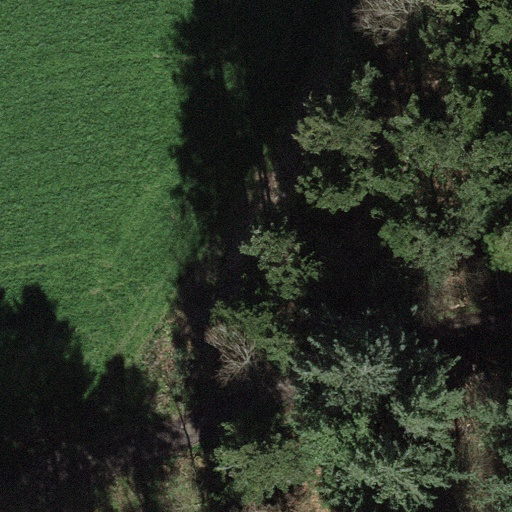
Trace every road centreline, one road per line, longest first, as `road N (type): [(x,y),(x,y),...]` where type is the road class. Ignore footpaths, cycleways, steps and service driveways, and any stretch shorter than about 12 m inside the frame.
road 1 (track): [(0,473),(442,376),(511,348)]
road 2 (track): [(321,0),(260,127),(177,258),(120,371),(111,448)]
